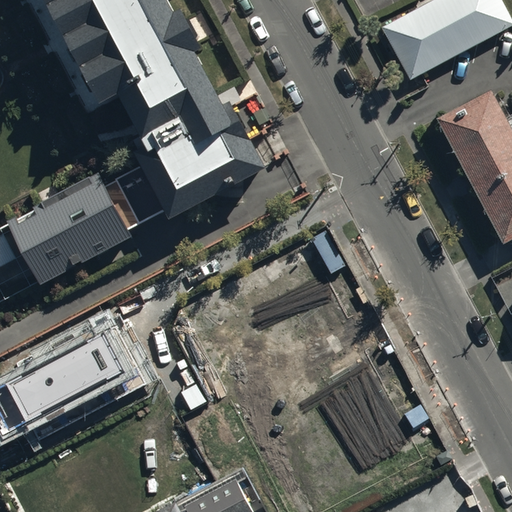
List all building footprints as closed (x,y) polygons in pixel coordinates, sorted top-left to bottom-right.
[(274,166),(180,0),(48,0),(105,101),(115,97),(178,215),(274,166)] [(497,0),(431,0),(379,26),(406,80),(433,66),(511,27),(497,0)] [(511,128),(492,90),(436,120),(503,246),(511,241),(511,128)] [(102,170),(0,223),(0,304),(1,308),(46,284),(55,302),(141,257),(131,237),(136,234),(102,170)] [(276,452),(292,442),(297,440),(289,425),(324,407),(280,324),(311,308),(294,275),(264,291),(262,288),(204,319),(266,438),(269,437),(276,452)] [(292,442),(276,452),(266,457),(262,451),(254,455),(257,462),(252,465),(265,491),(307,469),(292,442)] [(258,511),(239,475),(186,502),(191,511),(258,511)] [(308,476),(272,494),(281,511),(291,511),(319,498),(308,476)]
